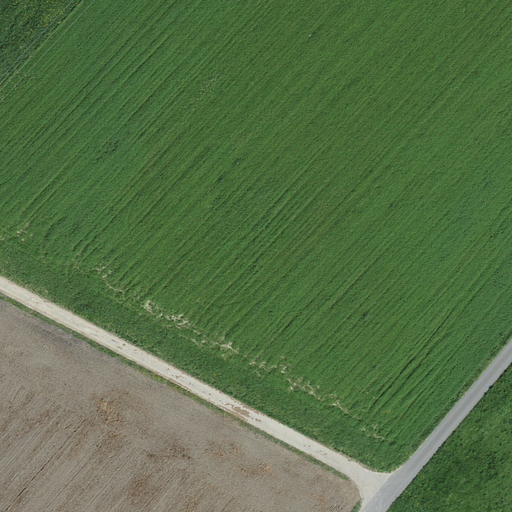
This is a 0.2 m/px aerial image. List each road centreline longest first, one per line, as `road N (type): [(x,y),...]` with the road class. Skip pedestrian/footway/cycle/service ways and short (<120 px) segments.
road 1 (track): [(395,494),(0,286)]
road 2 (unclassified): [(511,353),(380,511)]
